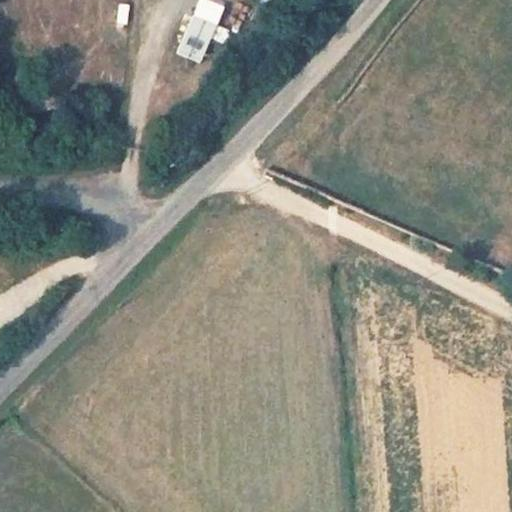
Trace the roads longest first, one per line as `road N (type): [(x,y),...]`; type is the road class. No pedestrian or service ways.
road 1 (unclassified): [(147,235),(222,167),(374,0)]
road 2 (unclassified): [(0,387),(147,235)]
road 3 (residential): [(147,235),(90,204),(0,189)]
